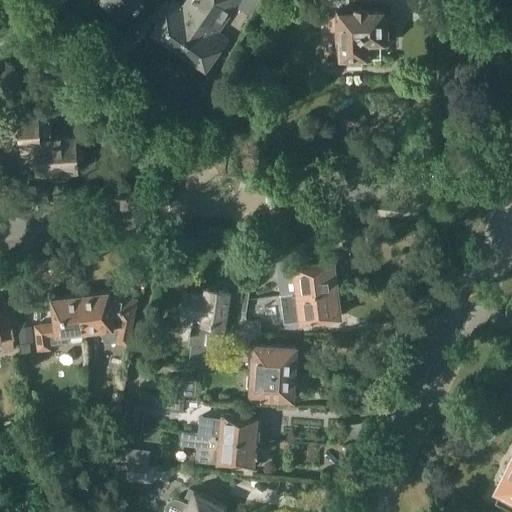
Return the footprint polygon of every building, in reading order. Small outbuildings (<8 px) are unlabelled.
[(101,0),(121,18),(136,0),(101,0)] [(185,0),(182,4),(175,0),(174,0),(153,31),(180,50),(213,0),(185,0)] [(213,0),(180,50),(205,67),(227,36),(220,31),(237,7),(251,16),(259,0),(213,0)] [(386,42),(385,8),(338,9),(339,58),(382,57),(381,42),(386,42)] [(18,112),(21,151),(35,150),(37,174),(77,171),(77,160),(82,159),(81,148),(76,148),(75,136),(53,138),(51,118),(40,119),(40,110),(18,112)] [(334,259),(320,261),(319,254),(285,258),(281,261),(283,276),(287,278),(293,278),(295,292),(337,287),(337,285),(339,282),(338,275),(335,274),(334,259)] [(251,286),(241,284),(239,297),(249,298),(251,286)] [(206,287),(205,292),(186,288),(183,312),(202,315),(200,326),(192,325),(190,343),(193,344),(189,363),(217,367),(227,347),(221,346),(225,320),(230,291),(220,290),(218,286),(211,285),(208,288),(206,287)] [(337,290),(337,287),(295,292),(299,320),(341,315),(339,301),(341,298),(340,292),(337,290)] [(101,329),(106,343),(116,342),(128,344),(134,319),(139,297),(110,291),(110,289),(81,293),(86,331),(101,329)] [(51,296),(54,322),(35,324),(38,350),(52,349),(51,344),(70,342),(69,333),(86,331),(81,293),(51,296)] [(249,298),(239,297),(237,310),(246,311),(249,298)] [(0,342),(1,342),(2,352),(13,351),(12,338),(13,338),(10,314),(0,314),(0,342)] [(235,321),(233,336),(258,337),(258,336),(261,335),(262,320),(236,320),(235,321)] [(18,327),(20,342),(34,341),(32,325),(18,327)] [(228,345),(229,345),(251,347),(250,369),(295,372),(297,367),(298,360),(296,356),(296,346),(258,343),(258,337),(233,336),(228,345)] [(295,372),(250,369),(248,395),(293,398),(294,388),(296,383),(297,377),(295,372)] [(197,380),(165,377),(163,393),(195,396),(197,380)] [(195,400),(168,398),(167,410),(194,412),(195,400)] [(201,416),(199,432),(220,435),(261,439),(263,424),(260,424),(261,414),(240,412),(240,413),(224,411),(224,410),(222,410),(221,418),(201,416)] [(261,439),(220,435),(199,432),(183,431),(181,443),(197,445),(196,459),(218,461),(218,462),(236,464),(236,463),(257,466),(258,454),(256,454),(256,445),(262,445),(262,439),(261,439)] [(124,442),(104,440),(102,458),(149,463),(151,449),(123,446),(124,442)] [(496,501),(511,509),(511,459),(497,488),(501,490),(496,501)] [(125,478),(151,480),(152,466),(127,463),(125,478)] [(166,505),(165,508),(165,511),(223,511),(226,505),(192,489),(189,488),(184,500),(180,499),(176,498),(172,499),(169,501),(166,505)]
